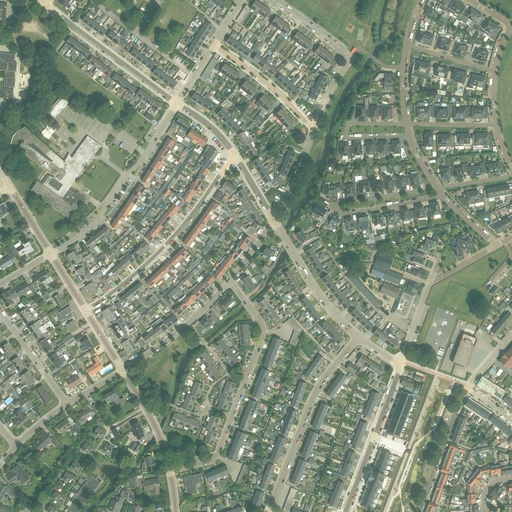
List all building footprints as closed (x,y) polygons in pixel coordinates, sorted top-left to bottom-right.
[(221,0),(217,6),(222,10),(226,4),(221,0)] [(444,12),(444,11),(448,5),(446,3),(447,0),(439,0),(438,2),(441,4),(438,8),(444,12)] [(453,14),(454,13),(460,3),(459,2),(457,1),(456,1),(455,0),(451,6),(449,4),(448,5),(444,11),(449,14),(450,12),(453,14)] [(250,9),(254,11),(259,3),(256,1),(255,2),(253,5),(251,4),(249,7),(251,8),(250,9)] [(254,11),(257,14),(263,5),(259,3),(254,11)] [(454,13),(458,15),(455,19),(459,22),(460,21),(464,14),(462,12),(465,7),(464,6),(464,5),(463,4),(461,3),(460,3),(454,13)] [(257,14),(261,16),(266,8),(263,5),(257,14)] [(434,9),(429,6),(424,15),(429,18),(434,9)] [(268,19),(269,16),(267,14),(269,12),(270,10),(266,8),(261,16),(265,19),(266,17),(268,19)] [(469,19),(472,21),(477,13),(471,9),(467,15),(465,14),(464,14),(460,21),(466,24),(469,19)] [(88,18),(93,12),(90,10),(88,13),(86,16),(82,21),(87,25),(91,20),(88,18)] [(196,15),(197,15),(199,17),(200,18),(199,20),(205,24),(203,27),(209,32),(213,26),(206,22),(201,18),(203,16),(198,13),(196,15)] [(473,33),(475,34),(481,24),(478,22),(482,16),(477,13),(472,21),(474,23),(471,28),(475,30),(473,33)] [(91,20),(87,25),(92,29),(98,21),(101,18),(99,16),(96,19),(94,22),(91,20)] [(269,28),(272,30),(274,27),(280,19),(276,17),(275,18),(273,21),(271,19),(269,22),(271,24),(269,28)] [(274,27),(277,30),(283,22),(280,19),(274,27)] [(486,31),(488,32),(493,24),(492,23),(490,21),(489,22),(488,21),(484,27),(482,26),(479,31),(484,34),(486,31)] [(283,22),(277,30),(281,32),(287,24),(283,22)] [(97,32),(101,27),(96,24),(92,29),(97,32)] [(287,24),(281,32),(285,35),(285,33),(288,35),(289,32),(288,31),(289,28),(290,27),(287,24)] [(494,25),(493,24),(488,32),(491,34),(489,37),(494,40),(497,35),(495,34),(498,27),(497,26),(495,24),(494,25)] [(103,36),(107,31),(101,27),(97,32),(103,36)] [(203,27),(199,33),(206,37),(209,32),(203,27)] [(423,45),(424,45),(427,34),(424,33),(425,30),(420,29),(419,33),(421,33),(418,42),(419,43),(421,44),(422,44),(423,45)] [(230,37),(226,42),(232,46),(235,41),(237,38),(234,36),(236,33),(234,31),(230,37)] [(111,32),(107,37),(112,41),(116,36),(116,35),(111,32)] [(112,41),(117,45),(121,39),(123,37),(125,34),(123,32),(119,38),(116,36),(112,41)] [(268,36),(263,32),(263,33),(260,38),(259,38),(264,41),(268,36)] [(292,40),(295,43),(301,34),(298,32),(295,36),(293,34),(291,37),(293,39),(292,40)] [(433,36),(427,34),(424,45),(425,45),(426,46),(428,46),(429,46),(430,46),(432,40),(435,40),(437,33),(434,32),(433,36)] [(199,33),(196,38),(202,42),(206,37),(199,33)] [(295,43),(299,45),(305,37),(301,34),(295,43)] [(443,34),(443,36),(437,34),(436,40),(438,41),(436,48),(437,48),(438,49),(440,50),(441,49),(442,50),(446,35),(443,34)] [(449,38),(450,36),(446,35),(442,50),(443,50),(444,51),(446,52),(447,51),(448,51),(450,44),(453,45),(454,39),(449,38)] [(238,43),(235,41),(232,46),(237,49),(241,44),(242,41),(244,38),(242,37),(239,42),(238,43)] [(299,45),(302,48),(308,39),(305,37),(299,45)] [(458,37),(455,37),(454,39),(453,45),(452,46),(455,47),(454,53),(454,54),(457,55),(458,54),(459,54),(463,43),(457,41),(458,37)] [(64,50),(68,45),(71,47),(75,41),(70,38),(66,43),(65,45),(64,45),(62,48),(64,50)] [(196,38),(192,44),(199,48),(202,42),(196,38)] [(287,40),(283,38),(275,50),(278,52),(287,40)] [(117,45),(122,48),(126,43),(121,39),(117,45)] [(300,50),(304,53),(307,49),(309,50),(311,48),(309,46),(311,44),(312,42),(308,39),(300,50)] [(70,54),(72,56),(80,45),(75,41),(71,47),(74,49),(70,54)] [(252,50),(255,52),(258,46),(259,46),(261,43),(257,41),(253,47),(252,50)] [(472,45),(463,42),(463,43),(459,54),(461,55),(461,56),(464,57),(464,56),(465,56),(467,50),(470,51),(472,45)] [(127,52),(131,47),(126,43),(122,48),(127,52)] [(479,45),(474,43),(471,51),(475,52),(473,59),(474,59),(475,60),(476,60),(477,61),(478,61),(479,61),(482,51),(479,50),(478,49),(479,45)] [(192,44),(189,49),(196,53),(199,48),(192,44)] [(237,49),(242,53),(246,48),(241,44),(237,49)] [(75,57),(78,52),(81,54),(85,49),(80,45),(72,56),(75,57)] [(262,53),(259,51),(261,49),(259,47),(259,46),(258,46),(255,52),(257,53),(257,55),(253,60),(258,64),(262,59),(259,57),(262,53)] [(318,47),(316,50),(315,49),(313,52),(314,53),(314,54),(317,56),(323,49),(319,46),(318,47)] [(251,51),(246,48),(242,53),(248,56),(251,51)] [(87,58),(90,53),(85,49),(81,54),(87,58)] [(130,54),(136,58),(139,53),(134,49),(130,54)] [(196,53),(189,49),(186,54),(192,58),(196,53)] [(317,56),(321,59),(326,51),(323,49),(317,56)] [(486,52),(482,51),(479,61),(480,62),(481,62),(482,62),(483,62),(485,62),(487,56),(490,57),(492,51),(487,49),(486,52)] [(141,62),(146,66),(149,61),(146,58),(151,53),(151,52),(150,50),(149,51),(146,55),(144,57),(141,62)] [(322,64),(324,61),(330,53),(326,51),(321,59),(319,61),(319,62),(322,64)] [(15,54),(7,53),(7,54),(0,52),(0,96),(4,97),(3,102),(13,103),(13,93),(12,93),(13,87),(14,87),(15,78),(14,78),(15,71),(16,72),(17,63),(14,63),(15,54)] [(136,58),(141,62),(144,57),(139,53),(136,58)] [(330,53),(324,61),(328,64),(328,63),(330,65),(332,62),(331,61),(332,58),(334,56),(330,53)] [(258,64),(263,68),(271,57),(269,55),(264,61),(262,59),(258,64)] [(93,66),(97,60),(92,57),(88,62),(92,65),(93,66)] [(263,68),(268,71),(272,66),(269,64),(273,59),(271,57),(263,68)] [(92,73),(95,75),(97,72),(98,69),(102,64),(97,60),(93,66),(96,68),(92,73)] [(151,70),(155,65),(149,61),(146,66),(151,70)] [(418,72),(422,73),(424,62),(422,61),(420,61),(418,61),(416,67),(413,66),(413,68),(412,74),(417,75),(418,72)] [(431,78),(433,71),(429,70),(431,65),(429,63),(427,63),(425,62),(424,62),(422,73),(426,74),(425,77),(431,78)] [(103,73),(107,68),(102,64),(98,69),(101,71),(103,73)] [(217,71),(220,72),(223,75),(229,66),(225,64),(224,65),(222,68),(220,67),(218,69),(217,71)] [(268,71),(273,75),(276,71),(278,73),(279,72),(282,69),(279,66),(276,69),(275,68),(277,66),(274,64),(272,66),(268,71)] [(440,77),(443,68),(441,67),(440,66),(438,65),(437,66),(436,72),(433,71),(431,78),(434,78),(435,79),(436,79),(438,80),(439,80),(440,80),(440,77)] [(223,75),(227,77),(232,69),(229,66),(223,75)] [(443,68),(440,77),(443,78),(444,79),(443,81),(448,82),(450,75),(447,75),(449,69),(448,69),(448,68),(446,67),(445,68),(443,68)] [(103,73),(106,75),(104,78),(106,80),(105,81),(107,82),(110,79),(108,78),(109,77),(112,71),(107,68),(103,73)] [(161,72),(156,68),(153,73),(158,77),(161,72)] [(161,72),(158,77),(163,81),(166,76),(171,70),(169,69),(164,74),(161,72)] [(227,77),(230,79),(236,71),(232,69),(227,77)] [(281,74),(277,79),(281,84),(286,79),(283,76),(286,73),(282,69),(279,72),(281,74)] [(163,81),(168,85),(171,80),(169,78),(173,72),(171,70),(166,76),(163,81)] [(451,84),(454,84),(455,81),(458,82),(460,71),(459,71),(457,70),(455,70),(454,70),(452,76),(450,75),(448,82),(451,83),(451,84)] [(240,73),(236,71),(230,79),(234,82),(235,81),(237,82),(239,79),(237,78),(239,75),(240,73)] [(317,76),(320,77),(320,78),(319,80),(324,83),(327,78),(322,75),(319,73),(316,71),(314,74),(318,76),(317,76)] [(466,87),(467,80),(468,80),(465,79),(467,73),(465,73),(464,72),(462,72),(461,71),(460,71),(458,82),(458,83),(459,84),(460,84),(461,84),(461,83),(464,84),(463,86),(466,86),(466,87)] [(379,73),(374,79),(377,82),(380,78),(384,78),(384,82),(381,81),(381,86),(384,86),(384,90),(393,91),(393,87),(394,77),(393,77),(393,75),(390,75),(390,74),(379,73)] [(112,79),(117,83),(121,78),(116,74),(112,79)] [(473,86),(477,87),(479,77),(476,76),(477,75),(474,74),(473,75),(472,75),(471,81),(467,80),(466,87),(472,89),(473,86)] [(173,89),(177,84),(179,81),(182,76),(180,75),(176,79),(174,82),(171,80),(168,85),(173,89)] [(290,83),(286,88),(291,92),(295,87),(293,85),(301,77),(299,75),(295,78),(293,81),(290,83)] [(482,77),(479,77),(477,87),(483,88),(482,93),(485,94),(486,91),(486,85),(484,85),(486,79),(485,78),(485,77),(482,76),(482,77)] [(126,82),(121,78),(117,83),(122,87),(126,82)] [(290,83),(286,79),(281,84),(286,88),(290,83)] [(310,83),(321,89),(324,83),(319,80),(317,84),(311,80),(310,83)] [(240,89),(244,91),(250,83),(246,81),(245,82),(243,85),(241,83),(239,86),(241,87),(240,89)] [(122,87),(127,91),(131,85),(126,82),(122,87)] [(244,91),(247,94),(253,86),(250,83),(244,91)] [(308,85),(315,88),(313,92),(318,95),(321,89),(310,83),(308,85)] [(128,96),(129,97),(129,98),(131,100),(133,96),(132,95),(136,89),(131,85),(127,91),(130,93),(128,96)] [(255,94),(257,92),(255,90),(257,89),(253,86),(247,94),(250,97),(253,93),(255,94)] [(291,92),(295,97),(300,92),(304,94),(305,91),(303,89),(302,90),(300,87),(297,90),(295,87),(291,92)] [(135,98),(133,96),(131,100),(133,101),(134,100),(135,101),(139,97),(142,99),(145,94),(140,90),(135,98)] [(315,100),(318,95),(313,92),(310,97),(315,100)] [(191,99),(196,102),(200,97),(194,93),(191,99)] [(207,93),(203,99),(200,97),(196,102),(202,106),(209,94),(207,93)] [(142,99),(147,103),(150,97),(145,94),(142,99)] [(213,100),(210,99),(211,96),(209,94),(202,106),(207,109),(213,100)] [(259,107),(260,105),(261,105),(267,98),(264,95),(263,96),(261,95),(258,97),(260,99),(257,102),(256,104),(259,107)] [(62,96),(47,112),(54,119),(69,103),(62,96)] [(147,103),(152,106),(156,101),(150,97),(147,103)] [(261,105),(263,108),(270,101),(267,98),(261,105)] [(217,115),(222,119),(226,114),(229,112),(225,108),(225,107),(223,105),(227,100),(226,99),(220,107),(222,109),(217,115)] [(157,110),(161,105),(156,101),(152,106),(148,111),(150,113),(152,111),(155,113),(157,110)] [(207,109),(213,112),(217,105),(220,107),(222,104),(219,102),(217,104),(212,101),(207,109)] [(265,113),(267,111),(268,110),(269,112),(272,109),(270,108),(272,105),(274,104),(270,101),(263,108),(262,110),(265,113)] [(447,113),(450,113),(450,104),(446,104),(446,107),(441,107),(441,118),(447,118),(447,113)] [(453,104),(451,104),(451,105),(450,105),(450,113),(453,113),(453,118),(459,119),(459,107),(454,107),(454,105),(453,105),(453,104)] [(422,118),(423,118),(423,106),(417,106),(417,105),(413,105),(414,113),(417,113),(417,118),(418,118),(418,119),(422,119),(422,118)] [(429,113),(432,113),(432,106),(423,106),(423,118),(424,118),(424,119),(428,119),(428,118),(429,118),(429,113)] [(435,118),(441,118),(441,107),(432,106),(432,113),(435,113),(435,118)] [(365,116),(368,116),(368,109),(365,109),(365,107),(358,107),(358,111),(357,111),(357,114),(358,114),(358,118),(365,119),(365,116)] [(381,107),(378,107),(371,107),(371,108),(368,108),(368,109),(368,116),(371,116),(371,119),(376,119),(376,118),(378,118),(378,116),(381,116),(381,107)] [(391,108),(381,107),(381,116),(384,116),(384,119),(391,119),(391,115),(392,115),(392,112),(391,112),(391,108)] [(465,113),(468,113),(468,107),(459,107),(459,119),(465,119),(465,113)] [(476,119),(478,119),(478,107),(468,107),(468,113),(471,113),(471,119),(473,119),(473,120),(476,120),(476,119)] [(486,107),(478,107),(478,119),(479,119),(479,120),(482,120),(482,119),(484,119),(484,113),(487,113),(486,107)] [(276,111),(274,113),(273,114),(275,116),(274,116),(277,119),(284,112),(281,109),(280,110),(277,113),(276,111)] [(277,119),(280,122),(287,115),(284,112),(277,119)] [(222,119),(226,123),(231,119),(226,114),(222,119)] [(280,122),(283,125),(290,118),(287,115),(280,122)] [(259,125),(263,120),(259,116),(255,120),(259,125)] [(178,125),(181,127),(185,121),(179,118),(176,123),(174,122),(172,125),(176,128),(178,125)] [(290,118),(283,125),(286,128),(287,127),(289,129),(291,127),(290,125),(292,123),(293,122),(290,118)] [(226,123),(231,128),(235,123),(231,119),(226,123)] [(185,132),(186,130),(190,125),(185,121),(181,127),(180,129),(185,132)] [(243,129),(245,132),(248,130),(247,129),(254,123),(252,121),(245,127),(243,129)] [(240,127),(235,123),(231,128),(236,132),(240,127)] [(101,146),(88,136),(71,158),(69,156),(64,162),(25,127),(15,133),(13,136),(11,144),(18,149),(20,146),(26,151),(24,154),(54,176),(52,178),(49,175),(43,185),(37,181),(30,190),(70,219),(79,207),(85,199),(70,188),(86,166),(90,161),(101,146)] [(192,141),(193,139),(197,133),(192,130),(187,138),(192,141)] [(238,135),(242,141),(247,137),(243,132),(238,135)] [(193,139),(198,143),(202,137),(197,133),(193,139)] [(476,139),(472,140),(473,146),(482,145),(482,134),(481,134),(481,133),(477,133),(477,134),(476,134),(476,139)] [(489,146),(492,146),(492,139),(489,139),(488,134),(487,134),(487,133),(483,133),(483,134),(482,134),(482,145),(489,145),(489,146)] [(458,140),(454,140),(455,147),(464,146),(463,134),(457,135),(458,140)] [(469,134),(463,134),(464,146),(473,146),(472,140),(469,140),(469,134)] [(173,138),(181,143),(183,140),(182,139),(182,138),(177,135),(175,136),(173,138)] [(432,135),(425,135),(425,139),(424,139),(424,142),(426,142),(426,146),(426,149),(432,149),(432,152),(436,152),(436,140),(432,140),(432,135)] [(445,135),(439,135),(440,141),(437,141),(437,147),(446,147),(445,135)] [(451,135),(445,135),(446,147),(446,145),(449,144),(449,147),(455,147),(454,140),(451,140),(451,135)] [(204,146),(208,140),(202,137),(198,143),(204,146)] [(245,146),(256,139),(255,137),(249,140),(247,137),(242,141),(245,146)] [(177,144),(175,142),(174,142),(168,139),(165,144),(173,149),(174,149),(176,151),(178,147),(176,145),(177,144)] [(380,145),(377,145),(377,152),(381,152),(381,154),(387,154),(387,152),(391,152),(390,145),(387,145),(387,143),(385,143),(385,142),(380,142),(380,145)] [(393,144),(390,145),(391,152),(394,151),(394,153),(400,153),(402,158),(406,157),(403,148),(401,148),(401,145),(400,145),(400,142),(393,142),(393,144)] [(245,146),(248,151),(254,148),(250,143),(245,146)] [(361,154),(365,154),(365,153),(364,153),(364,146),(361,146),(361,144),(359,144),(359,143),(354,144),(354,146),(351,146),(351,153),(354,153),(354,155),(361,155),(361,154)] [(374,152),(377,152),(377,145),(374,145),(374,144),(372,144),(372,143),(367,143),(367,146),(364,146),(364,153),(365,153),(368,153),(368,154),(374,154),(374,152)] [(169,150),(170,150),(172,152),(173,149),(165,144),(162,149),(168,153),(169,150)] [(348,144),(341,144),(341,148),(340,148),(340,151),(341,151),(341,155),(348,155),(348,153),(351,153),(351,146),(348,146),(348,144)] [(202,154),(206,157),(213,161),(218,153),(208,146),(202,154)] [(184,150),(182,154),(186,157),(188,154),(189,154),(191,150),(187,147),(184,150)] [(252,157),(257,154),(254,148),(248,151),(252,157)] [(167,160),(167,159),(170,154),(168,153),(162,149),(158,154),(167,160)] [(290,150),(287,156),(293,159),(296,153),(290,150)] [(163,161),(168,164),(170,161),(167,160),(158,154),(155,160),(161,164),(163,161)] [(287,156),(285,162),(291,164),(293,159),(287,156)] [(207,169),(213,161),(206,157),(202,162),(199,160),(197,163),(200,165),(201,166),(207,170),(207,169)] [(262,164),(258,158),(253,162),(256,167),(262,164)] [(447,158),(448,166),(441,167),(442,179),(443,179),(444,179),(445,180),(446,180),(447,180),(448,179),(449,178),(450,178),(449,172),(452,171),(450,158),(447,158)] [(155,160),(152,165),(158,169),(161,164),(155,160)] [(500,160),(492,161),(494,173),(495,173),(495,174),(499,173),(499,172),(500,172),(499,167),(503,166),(500,160)] [(486,161),(483,162),(483,163),(484,169),(487,169),(488,174),(489,174),(489,175),(493,174),(493,173),(494,173),(492,161),(486,162),(486,161)] [(285,162),(282,168),(288,170),(291,164),(285,162)] [(468,163),(465,164),(466,172),(469,172),(470,177),(476,176),(474,167),(469,168),(468,163)] [(477,166),(474,167),(476,176),(477,177),(480,176),(480,175),(482,175),(481,170),(484,169),(483,163),(477,164),(477,166)] [(256,167),(259,173),(265,169),(263,167),(262,164),(256,167)] [(462,165),(454,166),(456,178),(457,178),(457,179),(458,179),(459,179),(461,179),(462,179),(463,178),(462,177),(463,177),(463,171),(466,171),(465,164),(461,164),(462,165)] [(163,172),(158,169),(152,165),(148,170),(154,174),(156,172),(161,175),(163,172)] [(209,171),(207,169),(207,170),(201,166),(198,171),(206,176),(209,171)] [(286,176),(288,170),(282,168),(280,174),(286,176)] [(198,175),(197,177),(202,181),(206,176),(198,171),(195,169),(193,171),(198,175)] [(259,173),(263,178),(268,175),(266,172),(265,169),(259,173)] [(145,176),(153,181),(155,178),(153,177),(154,174),(148,170),(145,176)] [(266,184),(271,180),(268,175),(263,178),(266,184)] [(408,177),(407,177),(409,185),(412,184),(412,187),(419,186),(418,182),(419,182),(419,178),(418,179),(417,175),(410,176),(411,177),(408,178),(408,177)] [(148,185),(151,180),(145,176),(142,181),(148,185)] [(197,177),(195,180),(190,177),(188,179),(191,181),(193,183),(199,187),(202,181),(197,177)] [(375,177),(369,178),(370,185),(372,184),(374,192),(381,191),(380,181),(376,181),(375,177)] [(395,179),(396,187),(399,186),(399,189),(404,188),(404,187),(405,187),(406,187),(405,185),(409,185),(407,177),(404,177),(398,178),(398,179),(395,180),(395,179)] [(382,182),(383,189),(386,188),(387,191),(391,190),(391,189),(393,189),(393,187),(396,187),(395,179),(392,179),(391,179),(385,180),(385,181),(382,182)] [(362,180),(357,181),(359,193),(369,191),(368,182),(363,182),(362,180)] [(192,185),(190,188),(195,192),(199,187),(193,183),(191,181),(189,183),(192,185)] [(222,187),(228,191),(231,185),(226,182),(222,187)] [(346,185),(347,191),(345,192),(345,197),(355,196),(353,184),(346,185)] [(140,185),(136,190),(142,194),(145,189),(140,185)] [(233,194),(237,188),(231,185),(228,191),(233,194)] [(336,186),(326,186),(326,196),(337,196),(337,191),(341,191),(341,185),(336,185),(336,186)] [(508,185),(503,186),(504,196),(511,194),(511,189),(509,190),(508,185)] [(195,192),(190,188),(188,186),(186,189),(182,186),(180,189),(186,193),(192,197),(195,192)] [(163,191),(165,188),(163,187),(161,190),(160,190),(160,191),(157,189),(155,192),(160,195),(163,191)] [(485,199),(494,198),(492,188),(487,189),(487,190),(484,191),(485,199)] [(235,194),(238,200),(241,198),(247,195),(243,189),(237,193),(238,193),(235,194)] [(138,199),(141,201),(145,196),(142,194),(136,190),(135,192),(133,192),(131,194),(133,195),(138,199)] [(465,206),(474,204),(472,192),(471,192),(471,191),(467,192),(467,193),(466,193),(467,199),(464,199),(463,198),(458,199),(464,206),(465,206)] [(473,192),(472,192),(474,204),(484,202),(483,196),(480,196),(478,191),(477,191),(473,191),(473,192)] [(186,193),(185,196),(180,192),(178,195),(183,198),(188,202),(192,197),(186,193)] [(133,195),(129,200),(135,204),(138,199),(133,195)] [(242,204),(244,203),(250,200),(247,195),(241,198),(238,200),(240,202),(241,202),(242,204)] [(175,196),(171,201),(174,204),(179,208),(183,203),(178,199),(175,196)] [(137,206),(135,204),(129,200),(125,205),(131,209),(134,211),(137,206)] [(242,208),(243,211),(253,205),(250,200),(244,203),(245,206),(242,208)] [(215,211),(217,208),(219,210),(221,207),(219,206),(213,202),(209,207),(215,211)] [(7,205),(5,206),(3,203),(0,205),(0,218),(9,211),(8,209),(9,208),(7,205)] [(431,206),(428,207),(430,218),(434,217),(434,215),(440,214),(439,209),(440,209),(439,206),(438,206),(437,203),(431,204),(431,206)] [(167,206),(170,209),(175,213),(179,208),(174,204),(172,206),(169,204),(167,206)] [(131,209),(125,205),(122,211),(128,214),(131,209)] [(249,211),(250,214),(256,211),(253,205),(243,211),(242,212),(244,214),(249,211)] [(315,213),(317,214),(316,215),(320,217),(319,219),(321,220),(320,222),(324,224),(327,218),(323,216),(326,212),(326,210),(317,205),(316,207),(315,207),(313,209),(314,210),(313,212),(315,213)] [(416,209),(413,210),(414,217),(417,216),(418,218),(424,217),(423,212),(426,211),(426,208),(423,209),(422,206),(416,207),(416,209)] [(220,215),(215,211),(209,207),(206,212),(211,216),(213,214),(218,217),(220,215)] [(171,218),(175,213),(170,209),(168,211),(165,208),(163,211),(166,213),(171,218)] [(400,225),(399,220),(403,219),(403,221),(409,220),(409,219),(414,218),(414,217),(413,210),(410,210),(410,211),(408,212),(407,209),(401,210),(401,212),(398,213),(398,215),(400,225)] [(128,214),(122,211),(118,216),(126,221),(130,216),(128,214)] [(248,222),(253,219),(254,220),(260,216),(256,211),(250,214),(248,215),(250,218),(247,220),(248,222)] [(215,222),(210,219),(211,216),(206,212),(202,217),(213,225),(215,222)] [(393,227),(400,225),(398,215),(395,216),(395,212),(391,213),(386,214),(388,225),(393,224),(393,227)] [(166,213),(164,215),(161,213),(159,215),(167,222),(171,218),(166,213)] [(375,214),(373,215),(375,225),(380,224),(380,227),(386,226),(385,219),(381,220),(380,213),(378,214),(378,213),(375,214)] [(155,220),(157,222),(158,223),(163,227),(167,222),(159,215),(157,218),(155,220)] [(122,222),(125,224),(126,221),(118,216),(115,221),(120,225),(122,222)] [(257,225),(263,221),(260,216),(254,220),(255,222),(252,226),(252,227),(250,226),(248,227),(250,229),(251,228),(255,232),(257,230),(256,229),(258,226),(257,225)] [(327,219),(324,226),(329,229),(331,226),(335,228),(336,226),(337,226),(339,223),(338,222),(340,219),(333,216),(331,221),(327,219)] [(366,216),(360,217),(361,223),(360,223),(361,228),(361,229),(367,228),(369,234),(373,233),(371,222),(368,222),(368,221),(368,219),(366,219),(366,216)] [(503,220),(508,228),(511,225),(511,218),(511,216),(503,220)] [(202,217),(199,222),(204,226),(206,224),(211,227),(213,225),(202,217)] [(346,223),(343,223),(344,230),(347,230),(347,231),(354,230),(354,231),(357,230),(356,223),(353,223),(352,221),(352,219),(345,220),(346,223)] [(498,222),(503,231),(508,228),(503,220),(498,222)] [(119,227),(120,225),(115,221),(111,226),(117,230),(115,232),(119,235),(122,230),(119,227)] [(159,232),(163,227),(158,223),(156,225),(152,221),(149,224),(154,227),(154,228),(159,232)] [(199,222),(195,228),(200,232),(201,231),(204,226),(199,222)] [(232,222),(226,229),(229,231),(229,232),(235,225),(232,222)] [(496,229),(498,233),(503,231),(498,222),(494,225),(491,222),(488,226),(493,231),(496,229)] [(154,237),(159,232),(154,228),(152,229),(148,226),(145,229),(149,232),(154,237)] [(111,239),(110,237),(112,234),(111,232),(110,232),(106,227),(101,231),(106,236),(109,240),(111,239)] [(203,233),(201,231),(200,232),(195,228),(191,233),(197,237),(197,236),(199,238),(203,233)] [(136,236),(138,233),(135,229),(130,234),(132,236),(134,238),(134,237),(135,235),(136,236)] [(109,240),(106,236),(101,231),(96,235),(101,240),(103,238),(106,242),(109,240)] [(314,237),(311,233),(308,235),(308,234),(305,236),(302,231),(296,234),(300,242),(307,238),(309,240),(314,237)] [(149,232),(147,235),(146,233),(144,235),(145,237),(150,242),(154,237),(149,232)] [(191,233),(187,238),(193,242),(198,245),(200,242),(195,239),(197,237),(191,233)] [(239,238),(241,240),(241,241),(247,245),(250,240),(242,233),(239,238)] [(96,235),(91,238),(96,244),(101,240),(96,235)] [(467,235),(461,238),(462,238),(459,240),(464,250),(467,248),(468,250),(474,247),(472,244),(473,243),(471,240),(470,241),(467,235)] [(424,243),(421,242),(418,249),(428,252),(430,249),(432,250),(436,240),(437,241),(438,238),(434,236),(432,239),(426,237),(424,243)] [(30,241),(28,242),(25,237),(19,241),(22,245),(16,248),(20,256),(27,251),(28,253),(33,250),(30,246),(31,245),(30,241)] [(145,251),(149,247),(145,242),(141,237),(139,240),(142,244),(140,246),(145,251)] [(97,245),(96,244),(91,238),(86,242),(91,248),(92,249),(97,245)] [(189,247),(193,242),(187,238),(184,243),(189,247)] [(455,253),(457,257),(463,254),(461,251),(464,250),(459,240),(456,242),(457,244),(451,247),(453,250),(452,251),(454,254),(455,253)] [(241,241),(237,245),(237,246),(243,250),(247,245),(241,241)] [(235,243),(233,246),(232,245),(230,248),(239,255),(243,250),(237,246),(237,245),(235,243)] [(376,251),(378,244),(376,243),(368,244),(367,248),(376,251)] [(13,251),(10,246),(5,249),(8,254),(13,251)] [(140,246),(135,250),(140,255),(145,251),(140,246)] [(270,249),(266,248),(263,254),(271,258),(271,257),(274,258),(275,256),(274,256),(277,250),(273,248),(271,247),(270,249)] [(127,250),(131,254),(135,259),(140,255),(135,250),(134,248),(131,250),(130,248),(127,250)] [(179,253),(185,260),(190,255),(189,255),(188,253),(188,254),(183,248),(179,253)] [(228,250),(231,253),(229,256),(235,260),(239,255),(230,248),(228,250)] [(311,248),(305,252),(309,257),(314,254),(311,248)] [(68,256),(67,257),(69,261),(70,260),(79,255),(76,250),(67,256),(68,256)] [(424,255),(413,250),(411,256),(414,257),(412,262),(424,266),(426,260),(423,258),(424,255)] [(93,257),(96,263),(105,255),(103,253),(100,256),(98,258),(95,254),(93,257)] [(183,262),(185,260),(179,253),(174,257),(179,262),(181,260),(183,262)] [(374,265),(403,276),(407,264),(379,253),(374,265)] [(126,258),(130,264),(135,259),(131,254),(126,258)] [(314,254),(309,257),(312,263),(318,259),(314,254)] [(79,255),(70,260),(73,265),(79,261),(82,259),(81,257),(79,255)] [(0,268),(1,268),(2,269),(13,262),(9,256),(2,260),(1,258),(0,258),(0,268)] [(229,256),(228,258),(225,256),(223,259),(231,265),(235,260),(229,256)] [(174,266),(179,262),(174,257),(169,261),(174,266)] [(126,258),(121,262),(126,268),(130,264),(126,258)] [(223,259),(219,263),(227,269),(231,265),(223,259)] [(318,259),(312,263),(315,268),(321,265),(318,259)] [(82,267),(77,271),(80,276),(86,272),(88,270),(90,269),(88,266),(88,263),(87,261),(83,263),(79,265),(81,267),(82,266),(82,267)] [(121,262),(120,261),(118,263),(119,264),(116,266),(121,272),(126,268),(121,262)] [(169,261),(165,266),(169,271),(171,269),(173,271),(176,268),(174,266),(169,261)] [(214,267),(218,270),(223,274),(227,269),(219,263),(217,266),(216,265),(214,267)] [(116,276),(121,272),(116,266),(115,265),(110,269),(116,276)] [(267,276),(271,268),(265,265),(260,269),(267,276)] [(321,265),(315,268),(319,274),(324,270),(321,265)] [(370,274),(399,285),(403,276),(374,265),(370,274)] [(174,275),(165,266),(160,270),(165,275),(167,273),(171,278),(174,275)] [(426,272),(418,269),(419,268),(415,266),(412,274),(423,278),(426,272)] [(110,269),(109,267),(102,273),(107,280),(108,283),(111,280),(112,280),(116,276),(110,269)] [(86,272),(80,276),(82,280),(91,275),(89,270),(88,270),(86,272)] [(168,278),(165,275),(160,270),(156,274),(160,279),(163,277),(166,280),(168,278)] [(218,270),(216,272),(213,270),(211,273),(214,275),(219,279),(223,274),(218,270)] [(283,274),(287,279),(292,276),(289,270),(283,274)] [(46,271),(33,278),(35,281),(37,285),(45,279),(47,283),(53,280),(50,276),(49,277),(46,271)] [(346,276),(374,306),(379,301),(351,271),(346,276)] [(210,284),(215,280),(207,273),(205,275),(206,275),(203,278),(210,284)] [(86,287),(85,288),(88,291),(89,291),(98,285),(95,281),(102,277),(100,274),(99,274),(96,276),(92,278),(94,281),(89,284),(86,286),(86,287)] [(156,283),(157,285),(161,281),(156,274),(151,278),(156,283)] [(322,279),(326,284),(331,280),(327,275),(322,279)] [(242,281),(246,286),(252,282),(248,276),(242,281)] [(283,286),(284,288),(296,281),(292,276),(287,279),(289,282),(283,286)] [(210,284),(203,278),(203,277),(199,282),(201,284),(206,289),(210,284)] [(153,286),(156,283),(151,278),(146,282),(155,291),(157,289),(153,286)] [(326,284),(330,289),(335,285),(331,280),(326,284)] [(293,290),(299,287),(296,281),(284,288),(283,289),(284,291),(285,290),(286,291),(292,287),(293,290)] [(330,289),(334,294),(339,290),(337,287),(342,283),(340,281),(337,283),(335,285),(330,289)] [(383,286),(380,292),(396,298),(400,289),(380,281),(379,285),(383,286)] [(407,289),(417,293),(418,292),(419,292),(420,289),(419,289),(420,286),(416,285),(417,283),(410,281),(407,289)] [(250,292),(257,287),(252,282),(246,286),(250,292)] [(19,297),(31,289),(26,283),(15,290),(18,296),(19,297)] [(142,295),(146,291),(144,288),(140,283),(135,287),(142,295)] [(197,284),(194,286),(201,293),(206,289),(201,284),(199,286),(197,284)] [(99,285),(98,285),(89,291),(92,296),(100,291),(98,289),(100,287),(99,285)] [(191,288),(189,290),(190,291),(197,298),(201,293),(194,286),(192,288),(191,288)] [(148,302),(142,295),(135,287),(130,291),(135,296),(137,294),(140,299),(144,305),(148,302)] [(293,290),(297,296),(302,292),(299,287),(293,290)] [(490,293),(494,296),(499,290),(495,287),(490,293)] [(17,297),(13,289),(9,291),(7,293),(6,292),(0,296),(0,297),(4,304),(4,305),(6,308),(10,306),(9,305),(13,302),(12,300),(17,297)] [(339,290),(334,294),(338,299),(348,291),(346,289),(341,293),(339,290)] [(401,289),(392,313),(407,319),(412,306),(414,307),(415,304),(412,304),(416,295),(401,289)] [(48,293),(43,296),(46,301),(51,298),(51,299),(53,297),(59,306),(64,303),(65,302),(63,298),(62,299),(60,297),(59,294),(57,295),(54,290),(48,294),(48,293)] [(125,295),(130,300),(135,296),(130,291),(125,295)] [(187,297),(192,302),(197,298),(190,291),(186,296),(187,297)] [(338,299),(341,304),(347,300),(344,297),(350,293),(348,291),(338,299)] [(229,294),(220,303),(225,309),(234,300),(233,298),(233,296),(231,296),(229,294)] [(263,309),(269,305),(265,299),(268,297),(266,294),(262,297),(264,300),(258,303),(263,309)] [(130,300),(125,295),(121,299),(125,304),(127,306),(131,302),(130,300)] [(167,295),(163,299),(168,306),(171,303),(167,299),(170,297),(167,295)] [(185,295),(181,299),(183,302),(188,307),(192,302),(187,297),(186,296),(185,295)] [(150,299),(152,302),(154,304),(158,301),(153,296),(149,299),(150,299)] [(304,306),(309,302),(305,297),(300,301),(304,306)] [(511,300),(511,299),(508,304),(504,301),(502,303),(507,308),(508,306),(509,307),(511,309),(511,300)] [(167,306),(162,300),(159,302),(165,308),(167,306)] [(183,302),(181,304),(178,300),(175,303),(177,305),(183,311),(188,307),(183,302)] [(341,304),(345,309),(353,303),(351,301),(349,303),(347,300),(341,304)] [(313,307),(309,302),(304,306),(308,311),(313,307)] [(175,307),(173,309),(179,315),(183,311),(177,305),(175,307)] [(267,315),(274,310),(269,305),(263,309),(267,315)] [(18,314),(22,319),(29,314),(32,312),(28,307),(25,309),(18,314)] [(62,324),(66,321),(69,320),(70,321),(71,320),(71,321),(74,320),(73,317),(74,316),(69,307),(59,313),(58,310),(51,314),(54,318),(57,316),(62,324)] [(317,312),(313,307),(308,311),(312,316),(317,312)] [(102,312),(105,317),(115,311),(112,313),(109,308),(102,312)] [(350,314),(355,318),(359,313),(354,309),(350,314)] [(216,310),(213,312),(219,318),(222,316),(216,310)] [(274,310),(267,315),(271,321),(278,316),(274,310)] [(109,323),(112,320),(114,323),(122,318),(120,315),(118,316),(115,311),(105,317),(109,323)] [(166,315),(169,319),(173,324),(178,320),(172,312),(169,314),(168,313),(166,315)] [(317,312),(312,316),(316,321),(321,317),(317,312)] [(355,318),(360,322),(364,317),(359,313),(355,318)] [(29,314),(22,319),(24,322),(23,322),(25,324),(26,324),(36,317),(34,315),(31,317),(29,314)] [(220,320),(218,318),(215,315),(210,320),(206,316),(200,322),(202,325),(204,328),(205,328),(207,330),(213,324),(212,323),(215,321),(217,323),(220,320)] [(276,327),(282,322),(278,316),(271,321),(276,327)] [(360,322),(364,327),(364,326),(369,322),(364,317),(360,322)] [(500,322),(505,326),(509,322),(504,317),(500,322)] [(122,323),(124,322),(122,318),(114,323),(116,326),(112,328),(115,333),(125,328),(125,327),(122,323)] [(160,318),(158,320),(156,322),(159,326),(163,332),(168,328),(164,322),(164,323),(160,318)] [(164,322),(168,328),(173,324),(169,319),(164,322)] [(28,328),(32,333),(39,329),(42,326),(40,323),(41,322),(40,320),(28,328)] [(71,332),(78,328),(75,323),(76,323),(74,320),(71,321),(71,320),(70,321),(69,320),(66,321),(68,324),(67,324),(71,332)] [(320,326),(325,330),(330,326),(325,321),(320,326)] [(154,330),(158,336),(163,332),(159,326),(156,322),(151,326),(154,330)] [(364,326),(369,331),(374,326),(369,322),(364,326)] [(496,327),(501,331),(505,326),(500,322),(496,327)] [(323,338),(324,340),(327,337),(329,335),(334,330),(330,326),(325,330),(328,333),(323,338)] [(496,336),(501,331),(496,327),(492,332),(496,336)] [(127,332),(125,329),(125,328),(115,333),(119,339),(123,336),(124,339),(131,334),(130,332),(129,330),(127,332)] [(36,339),(46,332),(44,329),(41,332),(39,329),(32,333),(36,339)] [(379,331),(377,329),(373,334),(379,338),(382,333),(379,331)] [(385,335),(382,333),(379,338),(384,342),(391,331),(392,331),(391,330),(389,329),(385,335)] [(153,340),(158,336),(154,330),(149,334),(153,340)] [(334,339),(339,335),(334,330),(329,335),(334,339)] [(391,331),(384,342),(389,345),(393,340),(390,338),(394,332),(391,331)] [(134,344),(132,340),(131,339),(133,338),(131,334),(124,339),(126,341),(122,344),(125,349),(134,344)] [(148,343),(153,340),(149,334),(144,338),(148,343)] [(476,342),(477,339),(473,337),(463,334),(460,341),(461,341),(454,362),(456,362),(466,366),(473,346),(474,346),(476,342)] [(82,335),(75,339),(77,342),(79,341),(80,340),(82,342),(81,342),(83,346),(81,347),(80,348),(82,351),(83,351),(86,350),(92,346),(88,339),(85,340),(83,338),(84,338),(82,335)] [(334,339),(338,344),(343,339),(339,335),(334,339)] [(271,344),(279,347),(282,340),(274,337),(271,344)] [(39,343),(43,348),(52,342),(50,339),(47,341),(45,338),(39,343)] [(69,346),(76,341),(73,338),(66,342),(69,346)] [(218,350),(226,344),(221,339),(214,345),(218,350)] [(398,343),(393,340),(389,345),(395,349),(398,343)] [(9,342),(8,343),(7,343),(1,347),(5,352),(11,348),(9,346),(10,345),(9,342)] [(53,349),(51,346),(53,344),(52,342),(43,348),(47,353),(49,352),(50,354),(54,351),(53,349)] [(137,354),(135,350),(137,349),(134,344),(125,349),(128,354),(131,353),(133,356),(137,354)] [(222,356),(230,349),(226,344),(218,350),(222,356)] [(279,347),(271,344),(269,351),(276,354),(279,347)] [(511,346),(507,352),(506,352),(501,359),(499,362),(508,369),(510,367),(511,363),(511,346)] [(9,358),(15,353),(16,353),(14,350),(13,351),(11,348),(5,352),(5,353),(3,354),(4,357),(7,355),(9,358)] [(230,349),(222,356),(227,361),(234,355),(230,349)] [(50,357),(53,363),(63,355),(61,353),(58,355),(56,353),(54,351),(50,354),(52,356),(50,357)] [(203,363),(211,356),(209,354),(208,355),(205,351),(198,357),(203,363)] [(276,354),(269,351),(266,357),(275,361),(276,359),(275,358),(276,354)] [(63,355),(53,363),(57,368),(67,361),(63,355)] [(234,355),(227,361),(231,366),(239,360),(234,355)] [(316,360),(321,364),(325,359),(320,355),(316,360)] [(356,364),(361,368),(367,359),(362,355),(356,364)] [(10,367),(11,369),(21,362),(20,360),(21,359),(19,356),(18,357),(11,361),(14,364),(10,367)] [(211,356),(203,363),(207,368),(212,364),(214,362),(212,359),(213,358),(211,356)] [(91,376),(104,368),(100,362),(97,357),(92,360),(95,365),(88,370),(91,376)] [(266,357),(264,364),(271,367),(274,360),(266,357)] [(361,368),(359,371),(362,372),(366,366),(369,368),(372,362),(367,359),(361,368)] [(312,365),(317,369),(321,364),(316,360),(312,365)] [(6,369),(5,367),(10,364),(8,361),(0,366),(0,368),(2,372),(6,369)] [(25,367),(25,366),(24,364),(23,365),(21,362),(11,369),(13,372),(17,369),(19,372),(25,367)] [(369,368),(374,371),(378,366),(372,362),(369,368)] [(359,368),(350,363),(346,369),(354,374),(359,368)] [(205,370),(209,375),(217,369),(215,366),(214,367),(212,364),(205,370)] [(308,370),(314,374),(317,369),(312,365),(308,370)] [(377,373),(380,375),(383,369),(378,366),(374,371),(373,374),(375,375),(377,373)] [(217,369),(209,375),(213,381),(220,375),(218,372),(219,371),(217,369)] [(272,377),(268,376),(270,371),(262,369),(260,375),(268,379),(275,381),(276,379),(272,377)] [(305,376),(310,379),(314,374),(308,370),(305,376)] [(19,381),(21,384),(25,381),(32,376),(30,374),(31,373),(29,371),(28,371),(22,375),(23,378),(19,381)] [(12,380),(18,375),(16,373),(9,378),(9,379),(8,380),(9,381),(12,380)] [(338,379),(343,382),(347,377),(341,374),(338,379)] [(71,388),(82,381),(78,375),(67,382),(71,388)] [(257,382),(265,385),(266,380),(267,381),(268,379),(260,375),(257,382)] [(20,388),(27,383),(29,386),(35,382),(35,381),(36,381),(34,379),(32,376),(25,381),(21,384),(18,386),(20,388)] [(404,377),(401,384),(405,386),(404,390),(411,393),(411,392),(412,392),(413,388),(411,387),(413,381),(404,377)] [(343,382),(338,379),(334,384),(339,388),(341,385),(347,389),(349,387),(343,382)] [(478,384),(484,388),(488,382),(482,379),(478,384)] [(5,392),(12,386),(7,380),(4,383),(6,386),(2,389),(5,392)] [(225,387),(234,390),(236,384),(228,380),(225,387)] [(193,388),(201,392),(204,385),(196,382),(193,388)] [(254,389),(269,395),(270,392),(263,389),(265,385),(257,382),(254,389)] [(298,388),(304,390),(307,384),(301,382),(298,388)] [(484,388),(489,391),(493,386),(488,382),(484,388)] [(330,389),(335,393),(339,388),(334,384),(330,389)] [(48,403),(53,400),(42,385),(36,390),(46,404),(48,403)] [(489,391),(494,395),(498,389),(493,386),(489,391)] [(223,394),(231,397),(234,390),(225,387),(223,394)] [(201,392),(193,388),(190,394),(196,397),(199,398),(201,392)] [(296,393),(302,396),(304,390),(298,388),(296,393)] [(253,394),(252,396),(259,399),(261,394),(269,397),(270,395),(269,395),(254,389),(253,394)] [(326,394),(331,398),(335,393),(330,389),(326,394)] [(494,395),(500,398),(504,393),(498,389),(494,395)] [(118,407),(126,402),(123,397),(120,399),(115,390),(103,396),(107,402),(113,398),(118,407)] [(371,395),(369,394),(367,393),(366,395),(366,396),(376,400),(379,394),(373,391),(371,395)] [(403,392),(401,397),(411,401),(413,396),(410,394),(403,392)] [(185,400),(194,403),(196,397),(190,394),(188,393),(185,400)] [(302,396),(296,393),(294,399),(300,402),(302,396)] [(231,397),(223,394),(220,400),(228,404),(231,397)] [(376,400),(366,396),(366,395),(363,395),(362,397),(366,399),(369,401),(368,403),(374,406),(376,400)] [(511,399),(507,395),(503,400),(507,404),(511,399)] [(401,397),(399,402),(409,406),(411,401),(401,397)] [(1,398),(0,398),(0,409),(0,410),(3,408),(3,409),(6,406),(8,404),(6,401),(5,402),(1,398)] [(291,405),(298,408),(300,402),(294,399),(291,405)] [(194,403),(185,400),(182,407),(191,410),(194,403)] [(228,404),(220,400),(218,407),(226,410),(228,404)] [(256,406),(258,403),(250,400),(248,407),(265,413),(266,411),(260,409),(260,407),(256,406)] [(465,405),(470,409),(474,403),(469,400),(465,405)] [(399,402),(397,407),(407,411),(409,406),(399,402)] [(319,409),(326,411),(328,405),(322,403),(319,409)] [(368,403),(366,409),(372,412),(374,406),(368,403)] [(471,409),(476,412),(479,407),(474,403),(471,409)] [(87,418),(93,414),(89,408),(88,408),(87,406),(84,408),(85,410),(79,414),(77,416),(82,424),(88,420),(87,418)] [(258,414),(264,416),(265,413),(248,407),(245,414),(253,416),(254,413),(257,414),(258,414)] [(397,407),(395,412),(405,416),(407,411),(397,407)] [(476,412),(481,416),(485,410),(479,407),(476,412)] [(362,410),(365,411),(364,415),(370,418),(372,412),(366,409),(363,408),(362,410)] [(20,409),(19,409),(14,413),(15,414),(18,417),(13,422),(17,427),(22,423),(23,423),(28,418),(23,413),(20,409)] [(288,415),(294,417),(296,411),(290,409),(288,415)] [(317,415),(323,417),(324,414),(327,416),(327,415),(332,417),(333,414),(326,411),(319,409),(317,415)] [(481,416),(487,419),(490,414),(485,410),(481,416)] [(395,412),(393,418),(403,422),(405,416),(395,412)] [(178,424),(182,414),(179,413),(178,414),(175,413),(171,421),(178,424)] [(184,426),(188,418),(184,417),(184,415),(182,414),(178,424),(184,426)] [(242,420),(250,423),(253,417),(253,416),(245,414),(242,420)] [(209,422),(217,425),(220,418),(211,415),(209,422)] [(291,423),(292,423),(294,417),(288,415),(286,421),(291,423)] [(329,423),(322,421),(323,417),(317,415),(315,421),(324,424),(324,425),(328,426),(329,423)] [(489,420),(494,424),(498,419),(493,415),(489,420)] [(460,417),(458,423),(464,425),(467,419),(460,417)] [(188,418),(184,426),(191,429),(194,419),(192,418),(191,419),(188,418)] [(393,418),(391,423),(401,427),(403,422),(393,418)] [(78,435),(82,432),(76,424),(73,426),(67,419),(57,426),(61,433),(69,427),(73,434),(76,432),(78,435)] [(194,419),(191,429),(198,431),(201,423),(197,422),(197,420),(194,419)] [(503,423),(498,419),(494,424),(492,426),(489,429),(492,431),(494,428),(494,429),(496,426),(499,428),(503,423)] [(132,425),(134,430),(141,427),(138,422),(137,423),(135,420),(131,422),(133,425),(132,425)] [(247,430),(252,432),(254,428),(257,429),(258,426),(254,425),(250,423),(242,420),(240,427),(247,430)] [(283,427),(289,429),(291,423),(286,421),(283,427)] [(321,423),(315,421),(313,427),(319,429),(321,423)] [(359,427),(365,430),(367,424),(361,421),(359,427)] [(209,430),(215,431),(217,425),(209,422),(206,429),(209,430)] [(391,423),(389,428),(399,432),(401,427),(391,423)] [(458,423),(456,429),(462,431),(464,425),(458,423)] [(499,438),(504,433),(503,432),(508,427),(503,423),(499,428),(501,431),(497,436),(499,438)] [(99,438),(104,432),(98,427),(93,433),(99,438)] [(121,436),(116,427),(111,430),(116,439),(121,436)] [(135,437),(137,436),(138,439),(144,436),(142,433),(143,432),(141,427),(134,430),(132,431),(135,437)] [(281,433),(287,435),(289,429),(283,427),(281,433)] [(357,433),(363,436),(365,430),(359,427),(357,433)] [(389,428),(387,433),(397,437),(399,432),(389,428)] [(460,437),(462,431),(456,429),(454,435),(460,437)] [(207,436),(215,439),(217,432),(215,431),(209,430),(207,436)] [(238,431),(236,438),(244,441),(245,439),(244,439),(246,434),(238,431)] [(309,437),(315,440),(317,434),(311,431),(309,437)] [(357,433),(354,439),(361,441),(363,436),(357,433)] [(55,445),(58,443),(53,437),(51,439),(47,434),(33,446),(38,452),(43,448),(44,448),(52,441),(55,445)] [(459,440),(460,437),(454,435),(452,441),(458,443),(460,444),(464,446),(465,443),(462,442),(462,441),(459,440)] [(215,439),(207,436),(204,442),(212,446),(215,439)] [(276,442),(283,445),(286,439),(279,436),(276,442)] [(306,443),(313,445),(315,440),(309,437),(306,443)] [(233,445),(241,448),(242,445),(246,446),(246,445),(250,446),(251,444),(247,442),(244,441),(236,438),(233,445)] [(358,447),(361,441),(354,439),(352,445),(358,447)] [(88,453),(93,447),(86,442),(81,449),(88,453)] [(137,452),(142,445),(138,442),(133,450),(137,452)] [(274,448),(281,451),(283,445),(276,442),(274,448)] [(109,454),(113,447),(107,443),(102,450),(109,454)] [(310,451),(317,454),(318,452),(311,449),(313,445),(306,443),(304,449),(310,451)] [(241,448),(233,445),(230,451),(238,454),(241,448)] [(272,454),(279,457),(281,451),(274,448),(272,454)] [(302,455),(308,457),(310,451),(304,449),(302,455)] [(381,450),(379,455),(389,459),(391,454),(381,450)] [(238,454),(230,451),(228,458),(235,461),(238,454)] [(350,451),(347,457),(354,459),(356,453),(350,451)] [(454,458),(454,456),(447,453),(446,458),(456,461),(457,459),(454,458)] [(277,463),(279,457),(272,454),(270,460),(277,463)] [(379,455),(377,460),(387,464),(389,459),(379,455)] [(142,469),(142,472),(148,472),(149,472),(155,470),(154,467),(154,466),(156,466),(155,461),(153,462),(151,456),(145,458),(147,464),(144,465),(145,468),(142,469)] [(347,457),(345,463),(351,465),(354,459),(347,457)] [(298,465),(304,468),(306,462),(300,459),(298,465)] [(77,471),(82,465),(75,460),(70,467),(77,471)] [(377,460),(375,466),(385,469),(387,464),(377,460)] [(442,467),(449,469),(452,470),(453,468),(450,467),(451,465),(444,462),(442,467)] [(344,466),(341,465),(337,464),(336,466),(343,469),(349,471),(351,465),(345,463),(344,466)] [(22,485),(30,478),(19,465),(11,471),(13,473),(7,478),(12,483),(17,478),(22,485)] [(250,467),(244,465),(237,484),(242,486),(250,467)] [(296,471),(302,474),(303,470),(306,471),(307,469),(304,468),(298,465),(296,471)] [(219,468),(223,476),(229,473),(226,466),(219,468)] [(375,466),(373,471),(383,475),(385,469),(375,466)] [(496,473),(495,466),(490,467),(490,466),(487,466),(487,468),(488,472),(491,472),(491,474),(496,473)] [(484,473),(488,472),(487,468),(486,468),(486,467),(484,467),(484,468),(482,469),(481,470),(478,468),(476,470),(483,475),(484,473)] [(216,479),(223,476),(219,468),(213,471),(216,479)] [(347,477),(349,471),(343,469),(341,475),(347,477)] [(265,476),(271,478),(273,472),(267,470),(265,476)] [(368,480),(367,483),(368,484),(378,488),(380,488),(381,486),(381,485),(384,479),(383,478),(384,478),(384,476),(385,475),(383,475),(373,471),(371,470),(370,474),(370,473),(370,474),(368,479),(367,480),(368,480)] [(481,478),(483,475),(476,470),(474,473),(469,470),(468,472),(479,481),(481,478)] [(209,482),(216,479),(213,471),(206,474),(209,482)] [(294,477),(300,479),(302,474),(296,471),(294,477)] [(69,483),(74,476),(67,472),(62,478),(69,483)] [(469,479),(468,480),(474,486),(476,483),(477,484),(479,481),(468,472),(466,474),(468,475),(466,478),(469,479)] [(87,481),(95,489),(101,484),(92,475),(87,481)] [(195,484),(203,482),(202,476),(201,476),(201,475),(193,477),(193,475),(186,477),(188,485),(186,486),(188,494),(197,492),(195,484)] [(260,481),(262,482),(263,482),(269,484),(271,478),(265,476),(261,475),(260,478),(257,477),(256,477),(255,479),(260,481)] [(153,495),(160,494),(159,486),(160,486),(158,478),(143,481),(143,478),(137,479),(136,477),(129,478),(131,489),(138,487),(138,486),(144,485),(145,490),(152,488),(153,495)] [(291,483),(297,486),(300,479),(294,477),(291,483)] [(468,480),(466,483),(468,485),(467,486),(467,491),(472,491),(472,488),(474,486),(468,480)] [(82,487),(91,495),(95,489),(87,481),(82,487)] [(336,487),(342,489),(345,483),(338,481),(337,484),(334,483),(333,486),(336,487)] [(260,488),(266,490),(269,484),(263,482),(262,482),(260,488)] [(126,491),(123,497),(127,498),(130,490),(124,483),(119,488),(126,491)] [(368,484),(366,489),(376,493),(378,488),(368,484)] [(495,489),(492,492),(499,497),(502,493),(500,491),(502,489),(498,486),(495,489)] [(76,495),(86,502),(91,495),(82,487),(76,495)] [(342,489),(336,487),(334,493),(340,495),(342,489)] [(12,489),(9,492),(18,501),(21,499),(12,490),(12,489)] [(366,489),(364,494),(374,498),(376,493),(366,489)] [(51,497),(58,502),(62,495),(55,491),(51,497)] [(128,510),(127,511),(139,511),(141,507),(143,504),(134,495),(132,492),(131,491),(129,495),(129,496),(128,500),(131,501),(134,504),(132,511),(128,510)] [(254,497),(262,500),(265,493),(257,491),(254,497)] [(467,494),(467,499),(475,499),(475,494),(472,494),(472,491),(467,491),(468,494),(467,494)] [(488,498),(492,502),(494,500),(495,501),(499,497),(492,492),(490,495),(488,498)] [(332,499),(338,501),(340,495),(334,493),(332,499)] [(364,494),(362,499),(372,503),(374,498),(364,494)] [(71,501),(81,508),(86,502),(76,495),(71,501)] [(112,500),(108,510),(113,511),(114,511),(118,504),(121,506),(124,498),(117,496),(115,501),(112,500)] [(252,504),(260,507),(262,500),(254,497),(252,504)] [(440,499),(433,497),(431,502),(438,504),(440,505),(441,505),(442,503),(439,502),(440,499)] [(336,507),(338,501),(332,499),(329,505),(336,507)] [(362,499),(360,505),(370,508),(371,508),(372,503),(362,499)] [(205,500),(206,506),(202,507),(202,510),(207,509),(207,507),(210,506),(209,500),(205,500)] [(71,501),(67,509),(72,511),(78,511),(81,508),(71,501)] [(438,510),(439,508),(436,507),(437,505),(429,502),(428,507),(435,510),(435,509),(438,510)]
